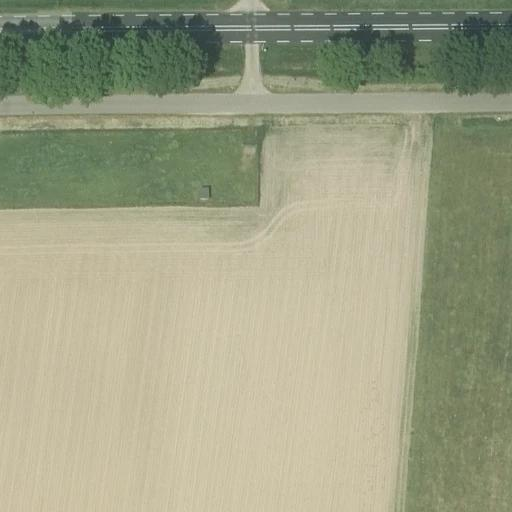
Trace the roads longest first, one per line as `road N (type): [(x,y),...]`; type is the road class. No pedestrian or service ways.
road 1 (unclassified): [(0,109),(511,102)]
road 2 (primary): [(0,30),(511,26)]
